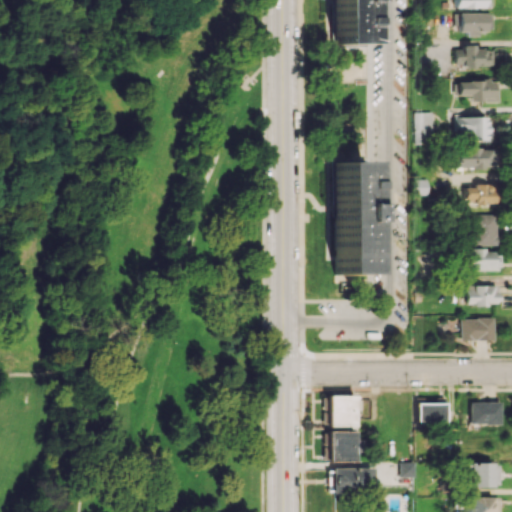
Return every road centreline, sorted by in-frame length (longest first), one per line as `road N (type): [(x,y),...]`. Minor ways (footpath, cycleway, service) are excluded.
road 1 (tertiary): [(281,0),(281,511)]
road 2 (residential): [(511,372),(281,372)]
